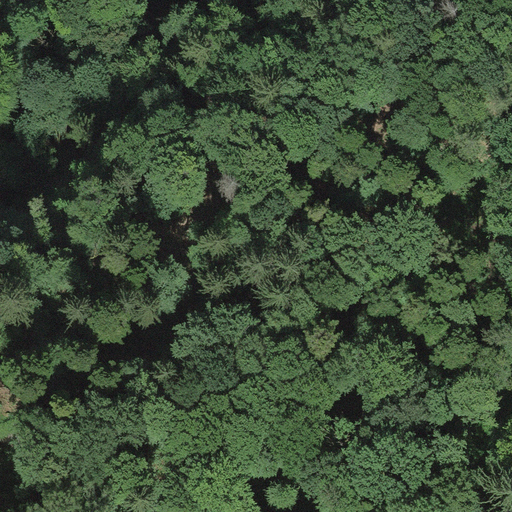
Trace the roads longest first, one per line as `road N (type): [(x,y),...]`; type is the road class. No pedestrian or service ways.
road 1 (track): [(148,334),(0,353)]
road 2 (track): [(108,511),(0,427)]
